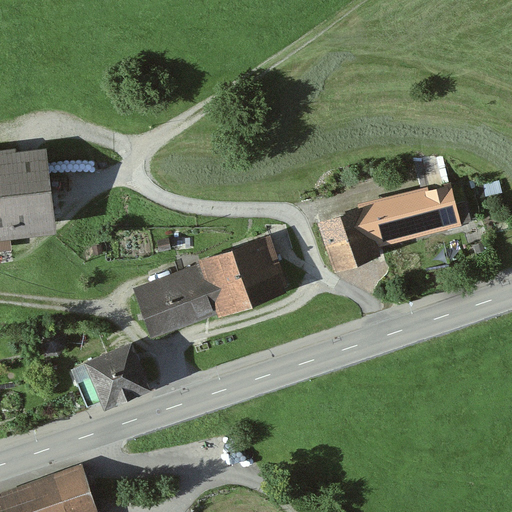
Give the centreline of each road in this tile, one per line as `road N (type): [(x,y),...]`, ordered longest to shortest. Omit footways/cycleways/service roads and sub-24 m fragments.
road 1 (unclassified): [(419,325),(321,275),(301,224),(283,213),(161,197),(129,166)]
road 2 (track): [(321,275),(294,302),(165,347),(113,314),(0,298)]
road 3 (track): [(129,166),(359,0)]
road 4 (tertiary): [(188,404),(419,325)]
road 5 (unclassified): [(289,511),(246,471),(205,461),(130,464),(106,432)]
road 6 (track): [(143,155),(103,136),(63,130),(11,145)]
road 7 (track): [(129,166),(32,244)]
